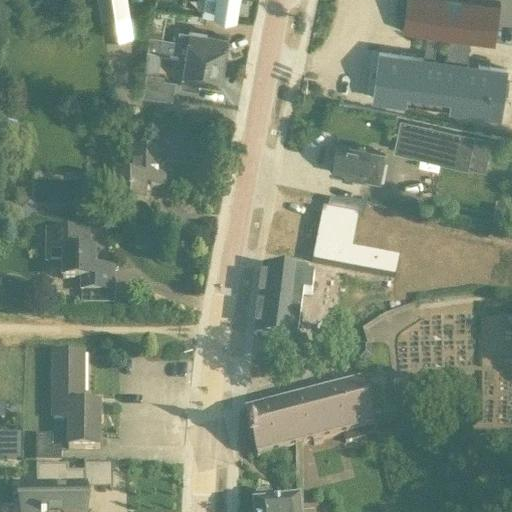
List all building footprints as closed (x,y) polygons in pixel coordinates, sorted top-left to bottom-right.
[(126,0),(97,0),(102,38),(132,33),(126,0)] [(218,0),(217,11),(233,14),(234,0),(218,0)] [(426,34),(423,54),(378,48),(378,51),(374,51),(368,96),(372,97),(371,99),(397,103),(495,116),(502,65),(467,60),(469,40),(494,44),(500,3),(476,0),(405,0),(401,31),(426,34)] [(157,52),(183,56),(225,63),(228,42),(225,42),(226,38),(205,35),(205,32),(187,29),(184,48),(177,47),(178,42),(159,38),(157,52)] [(225,63),(183,56),(181,64),(178,84),(198,88),(198,83),(218,86),(218,85),(221,85),(225,63)] [(163,74),(146,71),(142,97),(169,101),(169,95),(173,96),(175,80),(162,79),(163,74)] [(400,119),(393,152),(467,167),(484,171),(491,138),(474,134),(400,119)] [(379,182),(385,153),(381,152),(381,151),(371,149),(372,148),(336,140),(329,173),(375,181),(379,182)] [(144,190),(163,189),(163,153),(131,153),(131,178),(113,178),(113,205),(144,205),(144,190)] [(511,210),(495,208),(491,229),(511,232),(511,210)] [(395,281),(399,260),(352,251),(359,218),(327,212),(320,245),(315,244),(311,264),(395,281)] [(94,253),(88,253),(88,233),(46,233),(46,254),(62,254),(62,281),(81,281),(80,305),(112,305),(113,269),(94,269),(94,253)] [(313,277),(262,270),(253,337),(296,342),(302,295),(311,296),(313,277)] [(51,356),(51,421),(67,421),(67,407),(82,407),(82,357),(51,356)] [(259,458),(294,448),(340,436),(343,446),(364,440),(363,437),(372,434),(359,384),(321,393),(247,413),(246,412),(243,415),(244,417),(245,417),(248,430),(246,430),(250,443),(252,443),(255,456),(254,456),(254,458),(257,460),(259,459),(259,458)] [(98,407),(82,407),(67,407),(67,421),(67,450),(98,450),(98,407)] [(424,428),(400,426),(400,434),(423,436),(424,428)] [(20,460),(20,437),(2,436),(2,460),(20,460)] [(52,449),(52,438),(36,437),(36,464),(61,464),(62,449),(52,449)] [(27,511),(85,511),(85,474),(68,474),(68,468),(36,468),(36,488),(28,488),(27,511)] [(299,511),(298,506),(298,502),(273,505),(272,500),(265,496),(257,496),(252,503),(252,511),(299,511)]
